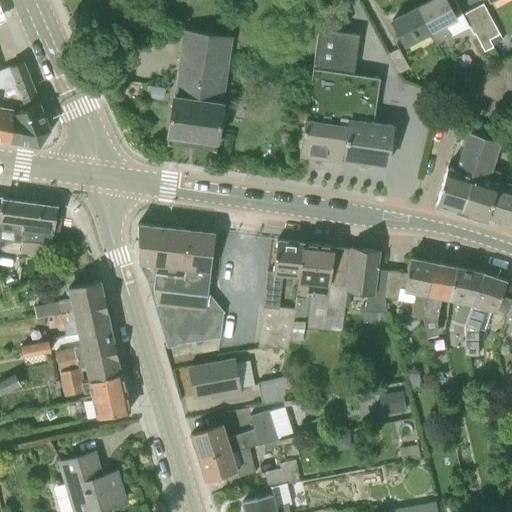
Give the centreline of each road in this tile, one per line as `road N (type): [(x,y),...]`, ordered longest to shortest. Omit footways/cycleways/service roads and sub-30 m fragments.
road 1 (secondary): [(511,250),(436,228),(98,175)]
road 2 (tertiary): [(193,511),(98,175)]
road 3 (tertiary): [(98,175),(28,0)]
